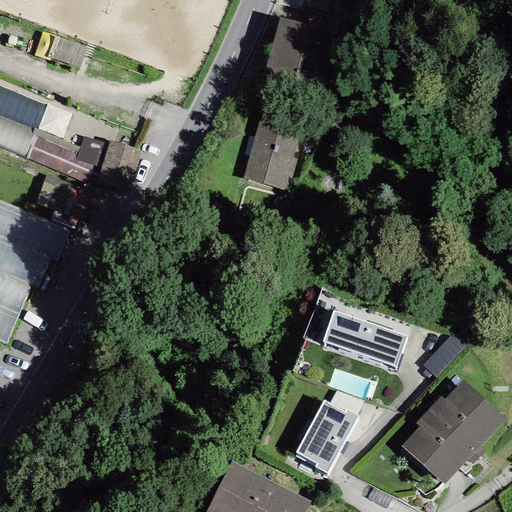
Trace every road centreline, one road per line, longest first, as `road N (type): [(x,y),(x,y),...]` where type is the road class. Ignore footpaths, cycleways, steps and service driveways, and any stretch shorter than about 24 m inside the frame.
road 1 (secondary): [(256,0),(195,127),(0,454)]
road 2 (track): [(0,58),(195,127)]
road 3 (unknown): [(368,511),(346,481),(439,375)]
road 4 (residential): [(511,119),(490,236),(511,269)]
